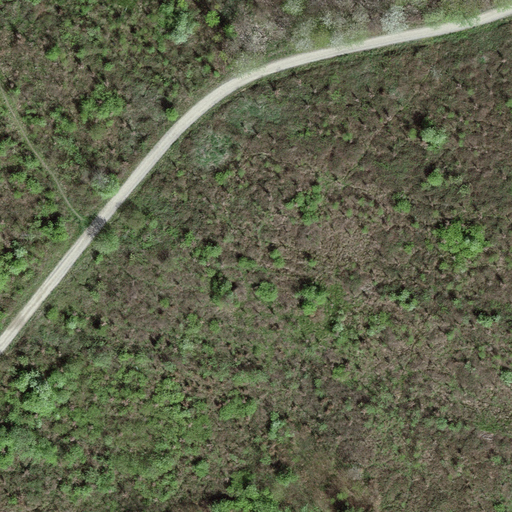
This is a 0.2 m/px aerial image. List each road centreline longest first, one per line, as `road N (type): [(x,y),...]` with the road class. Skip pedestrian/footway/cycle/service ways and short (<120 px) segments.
road 1 (track): [(88,234),(182,123),(231,84),(308,55),(511,6)]
road 2 (track): [(0,348),(88,234)]
